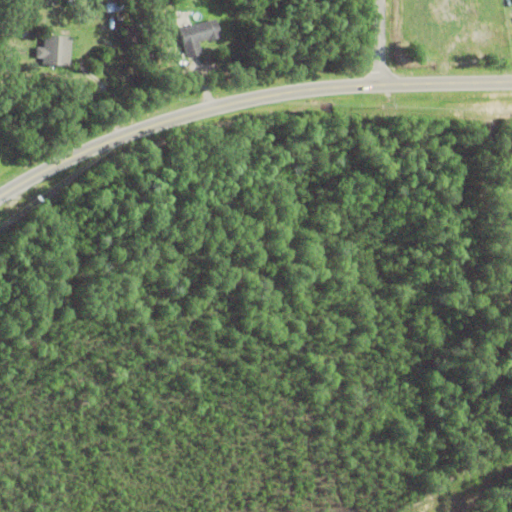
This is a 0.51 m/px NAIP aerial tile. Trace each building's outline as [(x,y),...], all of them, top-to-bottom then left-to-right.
[(106,15),(104,6),(110,5),(110,4),(116,3),(116,4),(121,3),(122,11),(106,15)] [(58,23),(97,16),(99,24),(59,31),(58,23)] [(205,42),(196,44),(199,57),(185,61),(177,31),(213,22),(218,41),(206,44),(205,42)] [(114,36),(120,35),(119,29),(147,25),(149,36),(135,38),(136,48),(124,50),(123,40),(115,41),(114,36)] [(65,66),(66,36),(39,35),(39,47),(35,47),(35,65),(65,66)]
